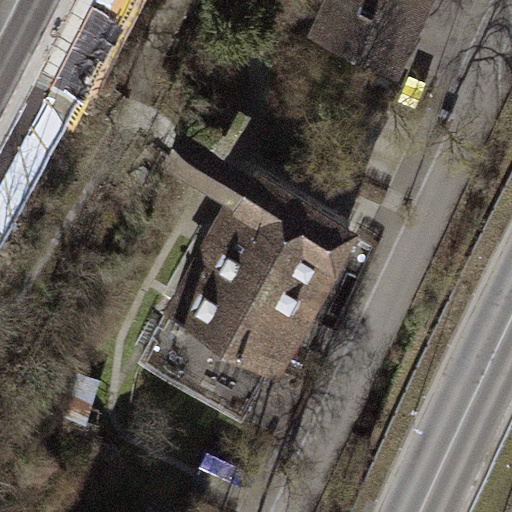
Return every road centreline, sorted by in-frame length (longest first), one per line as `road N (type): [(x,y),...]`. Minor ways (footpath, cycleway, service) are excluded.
road 1 (residential): [(294,511),(511,8)]
road 2 (trunk): [(511,318),(424,511)]
road 3 (trunk): [(424,511),(511,320)]
road 4 (tertiary): [(0,124),(60,0)]
